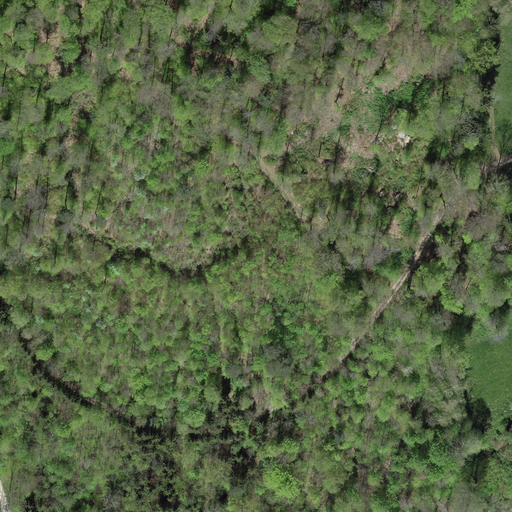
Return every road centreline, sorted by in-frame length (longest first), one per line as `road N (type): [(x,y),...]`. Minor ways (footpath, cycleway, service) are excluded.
road 1 (track): [(0,306),(67,387),(153,423),(219,430),(283,403),(331,370),(462,186),(511,154)]
road 2 (track): [(167,0),(190,27),(202,94),(226,125),(352,266),(401,281)]
